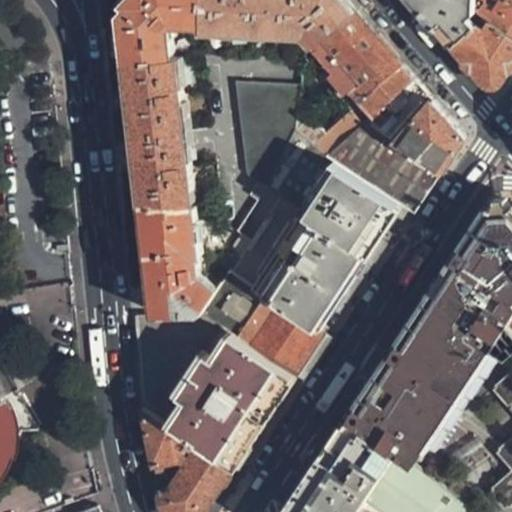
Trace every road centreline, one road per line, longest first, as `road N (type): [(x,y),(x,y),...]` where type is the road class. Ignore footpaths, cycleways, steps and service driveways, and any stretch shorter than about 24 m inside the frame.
road 1 (secondary): [(258,511),(505,134)]
road 2 (secondary): [(89,82),(132,503)]
road 3 (tertiary): [(505,134),(385,0)]
